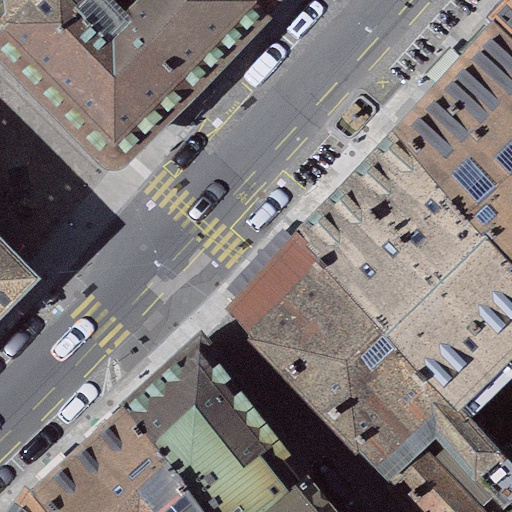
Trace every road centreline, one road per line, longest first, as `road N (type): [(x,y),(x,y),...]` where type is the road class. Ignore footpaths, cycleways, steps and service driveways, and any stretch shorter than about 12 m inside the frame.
road 1 (primary): [(154,267),(390,0)]
road 2 (residential): [(376,511),(154,267)]
road 3 (primary): [(0,423),(154,267)]
